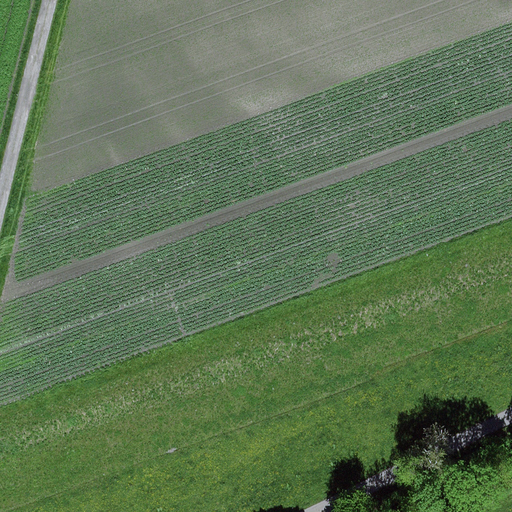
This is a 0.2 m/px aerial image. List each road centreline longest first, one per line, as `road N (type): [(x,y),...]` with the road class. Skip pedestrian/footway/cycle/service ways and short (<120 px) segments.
road 1 (track): [(0,221),(53,0)]
road 2 (track): [(325,511),(511,420)]
